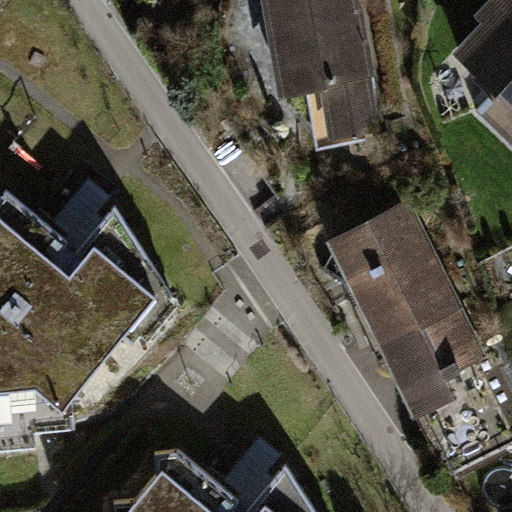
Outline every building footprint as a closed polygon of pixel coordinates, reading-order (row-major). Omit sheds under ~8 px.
[(370,0),(270,0),(291,109),(319,103),(329,155),(397,143),(370,0)] [(501,31),(471,63),(511,100),(511,8),(496,27),(501,31)] [(15,195),(0,214),(0,462),(59,456),(59,438),(97,433),(94,410),(194,308),(133,215),(100,186),(56,235),(15,195)] [(427,208),(345,248),(438,438),(481,417),(464,381),(503,362),(427,208)] [(180,455),(131,511),(322,511),(297,474),(265,446),(227,496),(180,455)]
